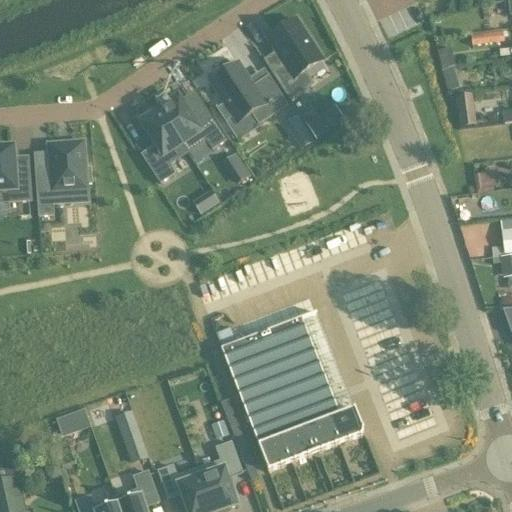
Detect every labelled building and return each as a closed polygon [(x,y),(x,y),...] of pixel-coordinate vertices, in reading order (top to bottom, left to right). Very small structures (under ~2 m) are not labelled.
[(266,62),(264,63),(290,102),(313,87),(305,75),(323,63),(296,22),(266,41),(276,55),(274,57),(276,61),(269,66),(266,62)] [(503,35),(470,38),(471,48),(504,44),(503,35)] [(451,49),(438,52),(447,93),(461,89),(451,49)] [(238,66),(210,84),(224,106),(218,110),(217,108),(215,109),(226,126),(227,125),(226,123),(233,119),(237,126),(251,117),(258,128),(259,127),(288,108),(268,78),(253,89),(248,82),(238,66)] [(170,98),(156,107),(187,154),(205,143),(212,153),(228,143),(208,112),(193,122),(178,98),(172,101),(170,98)] [(471,98),(457,100),(459,113),(473,112),(471,98)] [(169,166),(187,154),(156,107),(142,117),(144,120),(139,124),(154,147),(140,156),(160,187),(176,177),(169,166)] [(317,142),(345,123),(335,107),(307,126),(317,142)] [(511,113),(503,114),(504,126),(511,124),(511,113)] [(295,116),(284,124),(302,151),(313,144),(295,116)] [(84,144),(48,147),(48,155),(51,195),(87,192),(87,186),(91,186),(90,171),(86,172),(84,144)] [(0,195),(7,195),(8,206),(32,204),(30,178),(16,179),(14,150),(11,150),(11,147),(0,147),(0,195)] [(229,162),(238,183),(251,178),(241,156),(229,162)] [(499,177),(511,176),(511,162),(475,165),(475,170),(498,169),(499,177)] [(476,172),(477,192),(497,191),(496,171),(476,172)] [(52,201),(37,202),(38,220),(54,219),(53,209),(53,201),(52,201)] [(511,219),(502,220),(504,255),(511,254),(511,219)] [(479,246),(501,247),(501,224),(479,224),(479,246)] [(511,257),(500,259),(503,280),(511,278),(511,257)] [(221,351),(247,418),(245,419),(247,424),(249,423),(259,448),(282,439),(306,430),(329,422),(340,418),(332,399),(302,322),(317,316),(316,315),(313,316),(301,321),(301,320),(298,322),(286,326),(283,327),(283,328),(271,332),(267,333),(267,334),(255,338),(252,339),(252,340),(240,344),(236,345),(236,346),(225,350),(224,350),(221,351)] [(346,389),(317,316),(302,322),(332,399),(340,418),(355,412),(349,397),(346,389)] [(230,330),(215,336),(221,351),(224,350),(225,350),(236,346),(236,345),(230,330)] [(220,404),(224,413),(231,410),(228,401),(220,404)] [(340,418),(329,422),(339,448),(362,439),(362,438),(363,433),(364,433),(363,431),(362,431),(355,412),(340,418)] [(149,461),(132,413),(115,419),(132,467),(149,461)] [(75,436),(68,418),(55,423),(61,440),(75,436)] [(329,422),(306,430),(316,457),(339,448),(329,422)] [(233,439),(241,436),(237,424),(229,427),(233,439)] [(306,430),(282,439),(293,465),(316,457),(306,430)] [(241,436),(233,439),(238,450),(245,447),(241,436)] [(259,448),(258,448),(268,472),(267,472),(268,475),(293,465),(282,439),(259,448)] [(242,461),(246,472),(254,469),(250,458),(242,461)] [(222,463),(199,471),(212,511),(228,511),(229,511),(238,508),(222,463)] [(258,480),(254,469),(246,472),(251,483),(258,480)] [(212,511),(199,471),(175,480),(186,511),(212,511)] [(25,511),(18,479),(0,482),(0,511),(25,511)] [(146,511),(139,492),(116,501),(119,511),(146,511)] [(119,511),(116,501),(92,509),(93,511),(119,511)]
